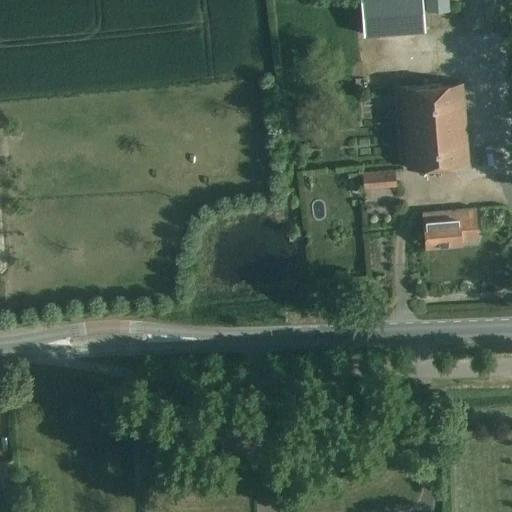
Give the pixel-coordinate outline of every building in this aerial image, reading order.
[(420,0),(360,0),(363,33),(423,28),(420,0)] [(425,0),(426,11),(450,9),(448,0),(425,0)] [(462,80),(400,85),(406,166),(468,162),(462,80)] [(395,183),(394,168),(373,169),(361,169),(361,185),(395,183)] [(476,238),(474,207),(420,211),(422,246),(459,244),(459,239),(476,238)] [(10,461),(0,462),(0,490),(11,490),(10,461)] [(11,490),(0,490),(0,497),(1,511),(15,511),(14,489),(11,490)]
